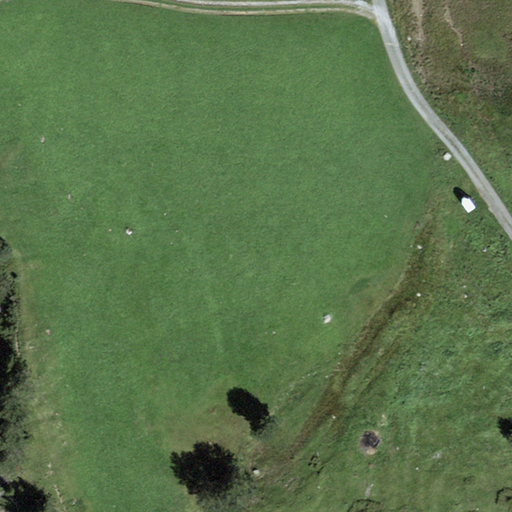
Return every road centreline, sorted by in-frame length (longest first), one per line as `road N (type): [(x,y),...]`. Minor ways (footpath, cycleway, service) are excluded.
road 1 (track): [(113,0),(357,10),(388,25)]
road 2 (track): [(511,221),(409,79),(379,0)]
